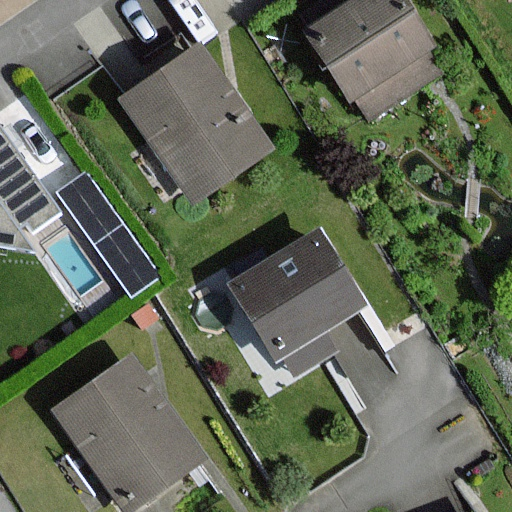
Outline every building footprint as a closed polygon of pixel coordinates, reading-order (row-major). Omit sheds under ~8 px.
[(433,44),(404,0),(363,0),(315,32),(369,114),(435,70),(422,50),(433,44)] [(267,150),(200,49),(126,97),(193,198),(267,150)] [(0,241),(31,246),(21,230),(52,209),(0,130),(0,241)] [(361,305),(318,234),(237,282),(279,351),(285,348),(298,370),(333,349),(321,328),(361,305)] [(200,458),(132,360),(58,411),(127,509),(200,458)]
